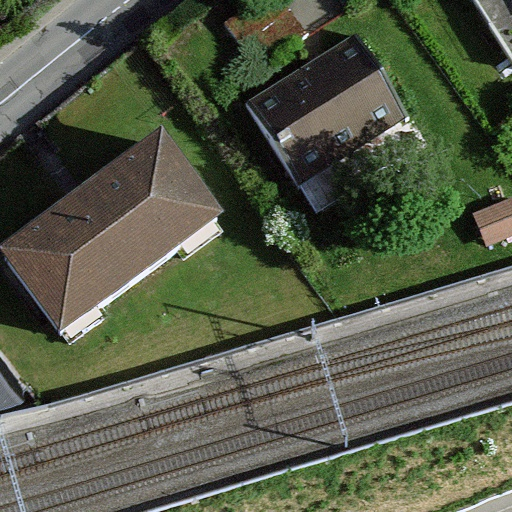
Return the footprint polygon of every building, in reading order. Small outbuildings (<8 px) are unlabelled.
[(275,0),(232,34),(265,76),(309,41),(276,0),(275,0)] [(511,0),(470,0),(511,61),(511,0)] [(359,45),(251,112),(319,221),(360,196),(343,169),(410,127),(359,45)] [(169,148),(7,265),(66,347),(228,229),(169,148)] [(0,359),(0,402),(28,394),(0,359)]
